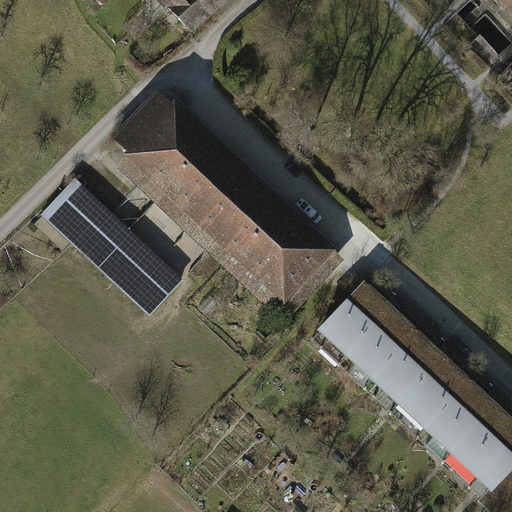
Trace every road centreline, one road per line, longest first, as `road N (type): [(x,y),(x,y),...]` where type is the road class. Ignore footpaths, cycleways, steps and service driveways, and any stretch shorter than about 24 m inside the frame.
road 1 (residential): [(183,69),(202,99),(511,380)]
road 2 (residential): [(0,231),(149,85),(183,69)]
